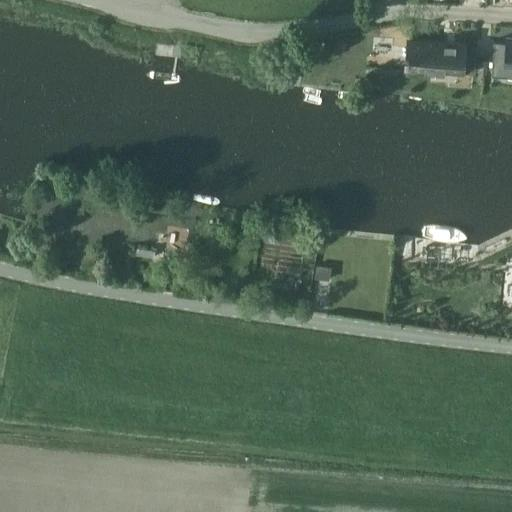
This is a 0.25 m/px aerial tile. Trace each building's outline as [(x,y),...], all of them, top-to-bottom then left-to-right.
[(494,42),(491,74),(493,74),(499,75),(507,76),(511,76),(511,75),(511,38),(510,39),(510,43),(502,42),(495,42),(494,42)] [(410,40),(408,68),(464,72),(475,73),(477,45),(466,44),(410,40)] [(182,239),(163,237),(160,259),(179,261),(182,239)] [(334,280),(336,266),(316,263),(314,277),(334,280)] [(511,276),(504,275),(501,306),(511,307),(511,276)]
